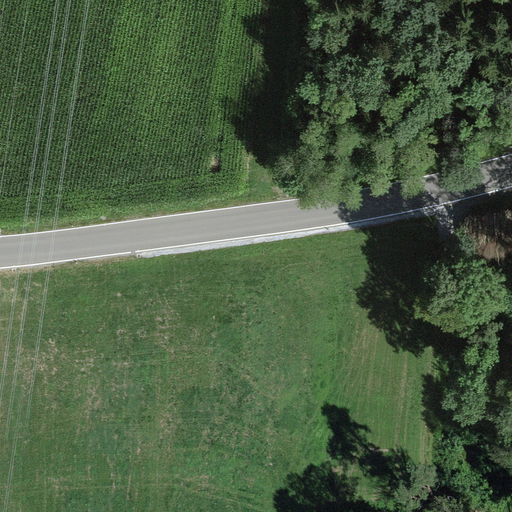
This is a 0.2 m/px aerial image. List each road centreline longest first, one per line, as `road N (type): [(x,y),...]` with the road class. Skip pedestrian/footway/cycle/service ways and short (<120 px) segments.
road 1 (tertiary): [(511,173),(437,192),(0,253)]
road 2 (track): [(437,192),(414,511)]
